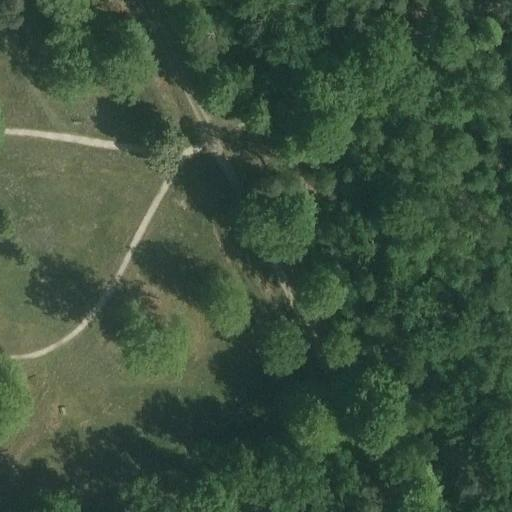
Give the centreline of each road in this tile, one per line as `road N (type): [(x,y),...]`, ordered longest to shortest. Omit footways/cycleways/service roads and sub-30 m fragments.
road 1 (track): [(209,137),(389,511)]
road 2 (track): [(209,137),(184,154),(81,329),(31,357),(0,358)]
road 3 (track): [(497,0),(209,137)]
road 4 (track): [(184,154),(88,133),(0,127)]
road 5 (track): [(139,0),(209,137)]
